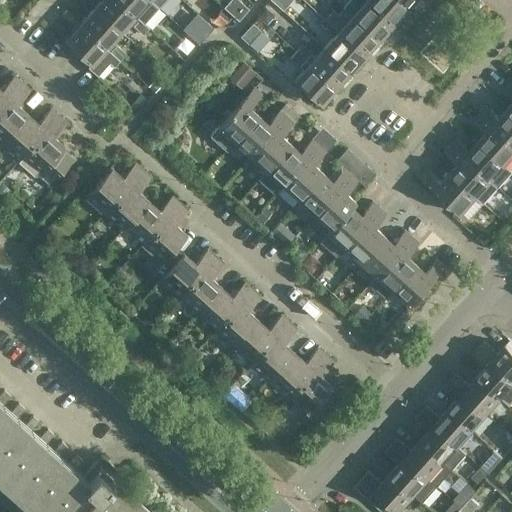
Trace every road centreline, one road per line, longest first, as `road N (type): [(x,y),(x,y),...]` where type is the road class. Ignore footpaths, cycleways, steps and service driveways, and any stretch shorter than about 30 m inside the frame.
road 1 (tertiary): [(245,511),(0,294)]
road 2 (residential): [(400,388),(203,214)]
road 3 (residential): [(290,511),(400,388)]
road 4 (residential): [(390,166),(398,184),(500,275)]
road 5 (residential): [(400,388),(489,292)]
road 6 (residential): [(511,27),(428,123)]
